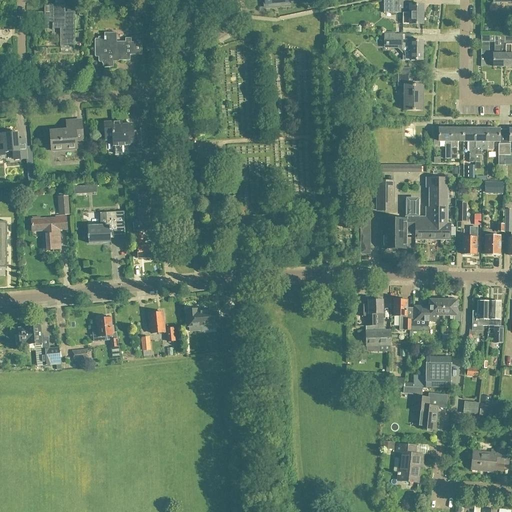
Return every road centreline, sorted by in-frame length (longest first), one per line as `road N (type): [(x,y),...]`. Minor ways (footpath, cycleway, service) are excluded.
road 1 (tertiary): [(511,279),(171,283)]
road 2 (residential): [(171,283),(160,91)]
road 3 (tertiary): [(171,283),(0,299)]
road 4 (residential): [(511,100),(469,95),(465,0)]
road 5 (residential): [(27,100),(160,91)]
road 6 (residential): [(160,91),(162,60),(216,34),(228,22),(229,0)]
